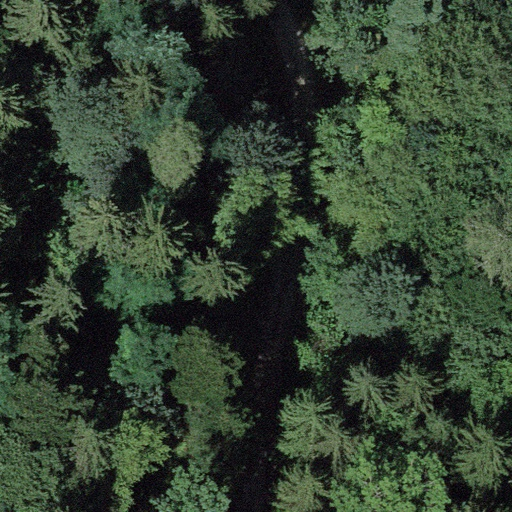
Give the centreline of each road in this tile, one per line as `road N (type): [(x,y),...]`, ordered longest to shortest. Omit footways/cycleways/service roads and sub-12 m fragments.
road 1 (track): [(270,0),(301,37),(301,161),(252,511)]
road 2 (track): [(276,7),(511,85)]
